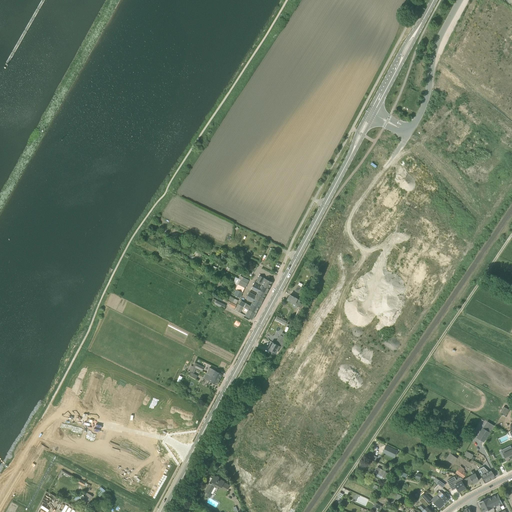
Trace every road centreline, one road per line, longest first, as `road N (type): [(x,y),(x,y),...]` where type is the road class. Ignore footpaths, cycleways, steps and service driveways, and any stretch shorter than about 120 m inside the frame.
road 1 (secondary): [(160,511),(371,113)]
road 2 (track): [(511,234),(324,511)]
road 3 (unclassified): [(408,134),(423,107),(438,39),(460,0)]
road 4 (unclassified): [(365,253),(350,235),(350,216),(408,134)]
road 5 (secondary): [(371,113),(433,0)]
